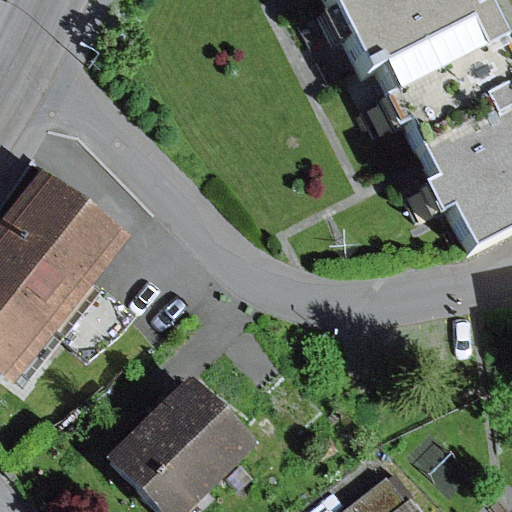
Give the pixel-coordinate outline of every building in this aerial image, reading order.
[(448,0),(308,0),(353,86),(371,77),(464,29),(448,0)] [(511,240),(511,83),(480,21),(464,29),(371,77),(468,263),(511,240)] [(0,230),(0,279),(59,329),(116,261),(33,191),(0,230)] [(0,389),(4,393),(59,329),(0,279),(0,389)] [(304,377),(236,441),(266,473),(334,409),(304,377)] [(180,390),(101,469),(144,511),(195,511),(249,459),(180,390)] [(360,511),(421,511),(399,476),(355,504),(360,511)]
